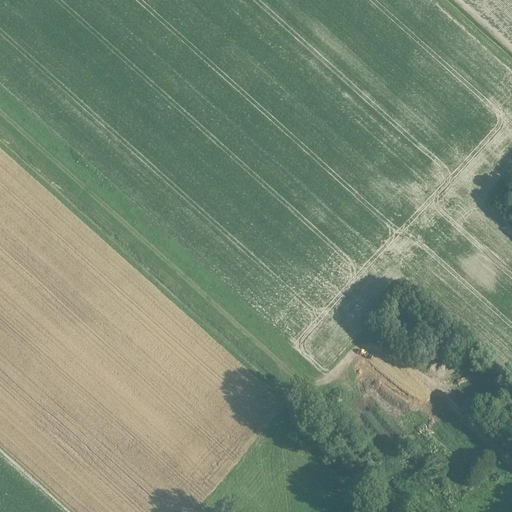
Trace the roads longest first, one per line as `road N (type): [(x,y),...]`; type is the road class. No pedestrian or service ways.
road 1 (track): [(511,461),(379,347),(358,351),(327,383),(298,380),(0,113)]
road 2 (track): [(298,380),(282,405),(290,511)]
